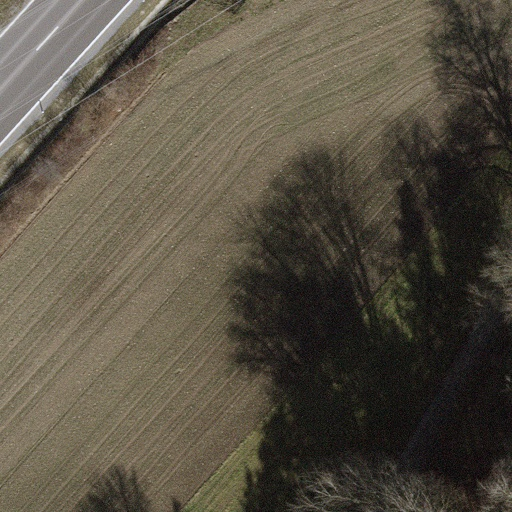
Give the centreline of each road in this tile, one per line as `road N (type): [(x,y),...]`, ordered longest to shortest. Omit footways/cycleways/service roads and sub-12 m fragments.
road 1 (track): [(511,304),(405,511)]
road 2 (secondary): [(89,0),(0,98)]
